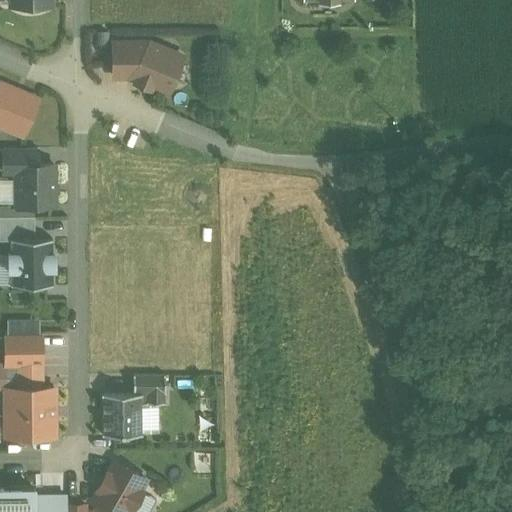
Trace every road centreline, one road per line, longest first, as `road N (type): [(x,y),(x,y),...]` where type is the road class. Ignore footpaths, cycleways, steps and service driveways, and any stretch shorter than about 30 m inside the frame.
road 1 (residential): [(75,85),(252,161),(351,164),(511,141)]
road 2 (residential): [(75,85),(78,440),(58,461),(0,462)]
